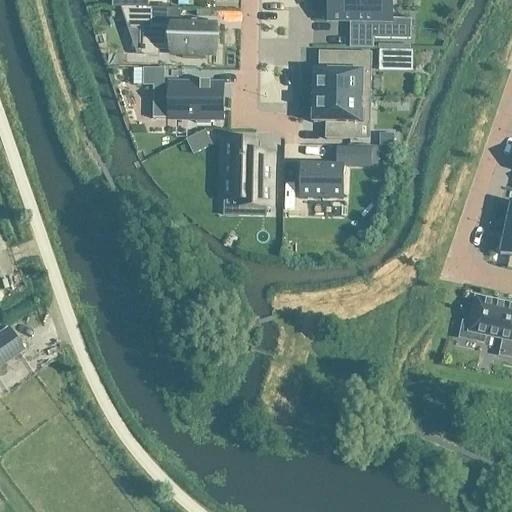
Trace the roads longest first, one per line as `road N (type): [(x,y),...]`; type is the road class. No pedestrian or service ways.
road 1 (residential): [(0,118),(96,387),(129,439),(196,511)]
road 2 (residential): [(511,284),(448,271),(511,87)]
road 3 (residential): [(290,119),(243,118),(247,0)]
